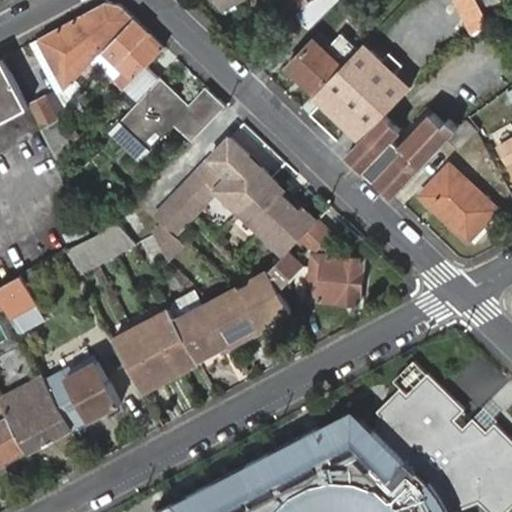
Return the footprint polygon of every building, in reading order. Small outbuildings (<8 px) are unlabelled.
[(216,0),(224,15),(250,0),(216,0)] [(286,0),(295,15),(307,2),(310,0),(286,0)] [(310,0),(307,2),(295,15),(305,29),(344,0),(343,0),(310,0)] [(447,0),(454,12),(460,9),(474,36),(494,24),(493,22),(481,0),(447,0)] [(481,0),(493,22),(510,12),(503,0),(481,0)] [(105,5),(39,41),(65,87),(83,69),(103,49),(134,19),(123,8),(105,5)] [(164,48),(134,19),(103,49),(125,70),(115,81),(123,90),(147,65),(164,48)] [(290,68),(317,93),(343,66),(330,53),(335,49),(321,35),(290,68)] [(65,87),(39,41),(32,44),(59,91),(65,87)] [(343,66),(317,93),(342,117),(392,67),(366,41),(344,66),(343,66)] [(4,59),(0,61),(0,122),(30,107),(28,105),(4,59)] [(190,106),(147,65),(123,90),(119,94),(134,108),(121,121),(150,148),(174,124),(192,141),(226,107),(207,89),(190,106)] [(83,69),(65,87),(66,89),(71,93),(84,82),(90,76),(83,69)] [(59,91),(41,99),(53,123),(71,93),(66,89),(65,87),(59,91)] [(41,99),(28,105),(30,107),(42,130),(53,123),(41,99)] [(389,141),(363,167),(394,196),(452,137),(456,132),(445,122),(441,127),(429,116),(411,135),(388,114),(375,128),(389,141)] [(140,159),(150,148),(121,121),(111,131),(140,159)] [(467,121),(456,132),(452,137),(461,146),(477,129),(467,121)] [(375,128),(349,154),(363,167),(389,141),(375,128)] [(315,224),(318,221),(305,208),(302,212),(280,192),(284,188),(262,168),(258,171),(248,161),(251,157),(230,138),(153,213),(146,220),(154,228),(146,237),(165,257),(181,241),(175,235),(219,190),(286,254),(289,251),(299,241),(315,224)] [(511,167),(511,138),(500,145),(511,167)] [(258,171),(262,168),(251,157),(248,161),(258,171)] [(423,192),(470,236),(500,205),(452,160),(423,192)] [(302,212),(305,208),(284,188),(280,192),(302,212)] [(67,250),(80,273),(136,243),(132,237),(110,220),(93,237),(67,250)] [(281,291),(305,265),(313,265),(315,252),(333,254),(334,235),(328,230),(325,234),(315,224),(299,241),(310,251),(300,261),(289,251),(286,254),(270,271),(281,291)] [(360,302),(366,257),(333,254),(315,252),(313,265),(309,296),(360,302)] [(253,283),(241,290),(242,291),(241,291),(261,329),(293,312),(281,291),(270,271),(255,278),(253,283)] [(37,303),(21,276),(0,286),(0,299),(3,304),(10,317),(37,303)] [(239,288),(209,305),(231,346),(250,335),(261,329),(241,291),(242,291),(241,290),(239,288)] [(173,311),(178,321),(206,306),(197,290),(175,303),(173,311)] [(206,306),(178,321),(201,362),(220,351),(231,346),(209,305),(208,305),(206,306)] [(172,309),(116,339),(145,392),(201,362),(178,321),(173,311),(172,309)] [(261,329),(250,335),(252,338),(263,332),(261,329)] [(231,346),(220,351),(222,355),(232,349),(231,346)] [(67,373),(49,384),(75,431),(123,404),(101,363),(71,380),(67,373)] [(447,505),(450,511),(451,511),(480,502),(490,511),(508,511),(511,508),(511,440),(495,424),(488,432),(474,419),(464,429),(455,419),(465,408),(428,373),(408,395),(400,388),(378,412),(382,415),(376,428),(418,470),(419,468),(430,478),(437,487),(443,497),(447,505)] [(49,384),(46,378),(2,403),(10,417),(28,449),(31,455),(75,431),(49,384)] [(2,463),(28,449),(10,417),(0,422),(0,473),(6,471),(2,463)] [(450,511),(447,505),(443,497),(437,487),(430,478),(419,468),(418,470),(376,428),(365,417),(360,420),(359,418),(324,438),(318,426),(154,510),(155,511),(321,511),(329,509),(341,507),(352,508),(361,511),(450,511)] [(34,499),(51,490),(36,463),(18,473),(34,499)]
